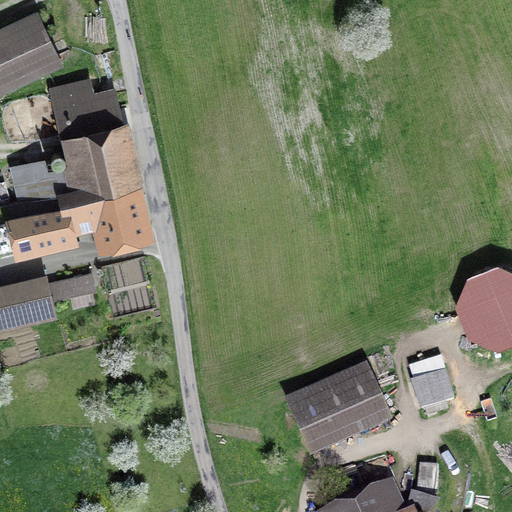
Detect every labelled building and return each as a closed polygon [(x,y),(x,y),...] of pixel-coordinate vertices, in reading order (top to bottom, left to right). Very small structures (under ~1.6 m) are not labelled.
[(40,15),(0,34),(0,97),(64,67),(40,15)] [(71,201),(77,229),(96,225),(100,246),(151,235),(127,117),(121,118),(113,80),(92,85),(89,71),(48,80),(58,130),(62,130),(68,161),(48,165),(45,151),(9,158),(16,194),(60,185),(63,203),(71,201)] [(71,201),(63,203),(8,214),(15,251),(79,238),(77,229),(71,201)] [(467,280),(454,307),(468,339),(499,352),(511,347),(511,273),(497,268),(467,280)] [(49,277),(0,289),(0,334),(61,320),(57,304),(98,294),(94,276),(51,286),(49,277)] [(372,369),(292,403),(317,461),(397,427),(372,369)] [(449,376),(416,386),(425,413),(458,403),(449,376)] [(443,469),(423,468),(421,499),(442,500),(443,469)] [(409,511),(392,475),(310,511),(409,511)]
